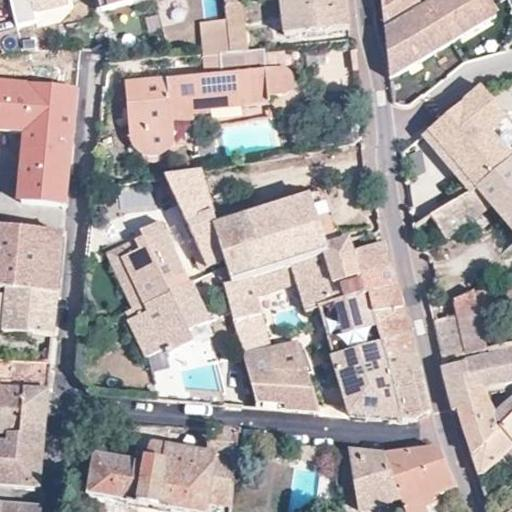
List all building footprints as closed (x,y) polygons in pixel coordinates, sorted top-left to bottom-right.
[(69,0),(11,0),(17,24),(35,20),(33,12),(70,4),(69,0)] [(106,0),(109,11),(151,0),(106,0)] [(345,0),(280,0),(285,36),(350,30),(347,13),(345,0)] [(416,0),(379,0),(382,13),(383,30),(421,8),(416,0)] [(421,8),(383,30),(386,53),(389,78),(493,17),(496,9),(490,0),(434,0),(428,4),(421,8)] [(246,30),(243,4),(225,6),(227,22),(228,32),(246,30)] [(231,54),(228,32),(227,22),(201,24),(204,55),(220,54),(227,54),(231,54)] [(248,44),(246,30),(228,32),(231,54),(254,52),(253,44),(248,44)] [(222,75),(126,84),(131,137),(134,146),(139,152),(146,157),(153,158),(157,157),(163,154),(167,150),(170,146),(172,136),(171,127),(171,123),(191,121),(193,120),(193,115),(210,114),(210,110),(244,107),(244,105),(270,102),(269,97),(282,96),(286,95),(289,92),(291,89),(292,84),(292,79),(289,74),(285,71),(278,69),(266,70),(263,51),(254,52),(231,54),(227,54),(220,54),(222,75)] [(0,84),(8,85),(8,76),(0,75),(0,84)] [(8,85),(0,84),(0,134),(24,137),(23,147),(17,203),(65,208),(71,141),(76,91),(29,87),(8,85)] [(422,136),(469,192),(475,188),(511,157),(511,125),(506,118),(481,88),(480,87),(422,136)] [(511,157),(475,188),(469,192),(429,215),(443,236),(490,206),(511,231),(511,157)] [(199,172),(164,178),(206,269),(211,267),(225,262),(214,229),(215,229),(211,214),(213,214),(199,172)] [(228,272),(232,285),(327,255),(325,249),(309,199),(300,202),(215,229),(214,229),(225,262),(228,272)] [(122,260),(143,307),(190,285),(162,223),(141,233),(143,238),(121,249),(126,258),(122,260)] [(0,290),(57,295),(60,260),(63,235),(4,229),(2,243),(2,242),(0,242),(0,290)] [(374,315),(404,310),(392,270),(384,246),(355,255),(351,242),(325,249),(327,255),(341,303),(369,295),(374,315)] [(341,303),(327,255),(232,285),(224,287),(234,323),(260,316),(256,298),(283,289),(297,285),(305,313),(318,310),(341,303)] [(143,307),(133,311),(136,318),(128,323),(146,360),(148,359),(158,401),(226,407),(223,394),(186,391),(180,370),(200,366),(202,366),(203,365),(205,363),(205,361),(205,358),(204,357),(203,355),(201,354),(197,354),(188,334),(209,324),(190,285),(143,307)] [(57,295),(0,290),(0,331),(2,332),(2,334),(31,337),(31,342),(51,344),(51,338),(53,338),(57,295)] [(493,293),(474,297),(488,349),(506,345),(493,293)] [(378,419),(403,421),(392,376),(374,315),(369,295),(341,303),(318,310),(349,416),(378,419)] [(474,297),(452,302),(464,355),(488,349),(474,297)] [(452,302),(429,307),(440,360),(464,355),(452,302)] [(374,315),(392,376),(419,368),(413,344),(404,310),(374,315)] [(297,345),(269,350),(276,374),(307,376),(297,345)] [(269,350),(243,354),(256,404),(255,409),(319,414),(308,376),(307,376),(276,374),(269,350)] [(511,382),(511,351),(442,367),(452,411),(456,410),(476,404),(474,392),(487,389),(511,382)] [(49,390),(50,373),(38,372),(38,364),(0,360),(0,387),(7,387),(8,380),(25,381),(24,389),(49,390)] [(50,373),(51,365),(38,364),(38,372),(50,373)] [(392,376),(403,421),(415,423),(431,413),(431,412),(431,411),(426,392),(419,368),(392,376)] [(45,428),(49,390),(24,389),(25,381),(8,380),(7,387),(0,387),(0,486),(40,489),(45,428)] [(476,404),(456,410),(462,428),(492,414),(495,411),(491,404),(487,389),(474,392),(476,404)] [(492,414),(462,428),(471,455),(499,426),(511,413),(511,399),(510,398),(495,411),(492,414)] [(511,413),(499,426),(511,441),(511,413)] [(511,441),(499,426),(471,455),(478,478),(511,446),(511,441)] [(239,432),(210,429),(207,453),(150,444),(147,466),(96,457),(89,497),(172,511),(231,511),(238,439),(239,432)] [(324,448),(292,445),(291,458),(323,461),(324,448)] [(432,450),(383,455),(401,501),(404,511),(440,511),(442,510),(436,496),(455,488),(441,455),(432,450)] [(362,511),(401,501),(383,455),(350,451),(359,511),(362,511)]
